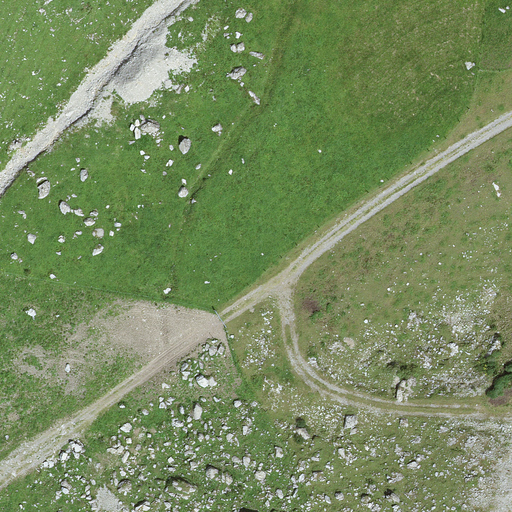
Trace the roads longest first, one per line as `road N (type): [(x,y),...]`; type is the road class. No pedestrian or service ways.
road 1 (track): [(511,113),(385,195),(0,474)]
road 2 (track): [(197,335),(166,297),(172,254),(217,152),(261,97),(291,0)]
road 3 (track): [(511,408),(401,406),(322,390),(304,364),(291,312),(290,279),(302,259)]
